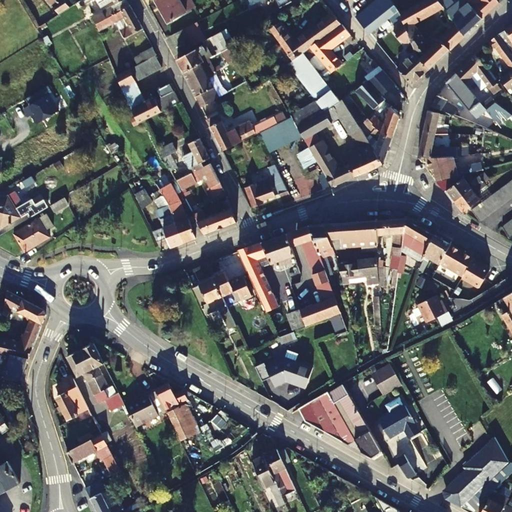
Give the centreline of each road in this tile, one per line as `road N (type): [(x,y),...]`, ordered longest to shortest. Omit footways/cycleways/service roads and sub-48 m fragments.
road 1 (tertiary): [(436,511),(187,374),(121,326)]
road 2 (residential): [(251,233),(133,0)]
road 3 (residential): [(64,314),(35,395),(55,461),(59,511)]
road 4 (residential): [(102,274),(155,266),(251,233)]
road 5 (residential): [(251,233),(335,203),(393,199)]
road 6 (residential): [(511,6),(416,101)]
road 7 (residential): [(329,0),(416,101)]
road 8 (residential): [(393,199),(511,259)]
